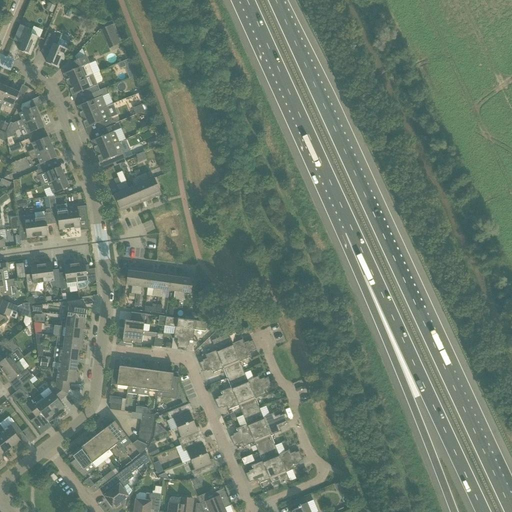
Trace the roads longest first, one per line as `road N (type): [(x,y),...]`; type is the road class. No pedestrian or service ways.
road 1 (motorway): [(511,511),(276,0)]
road 2 (residential): [(103,350),(102,241),(63,102),(46,80),(0,60)]
road 3 (motorway): [(350,228),(484,511)]
road 4 (motorway): [(350,228),(453,511)]
road 5 (motorway): [(246,0),(350,228)]
road 6 (residential): [(252,510),(189,362),(103,350)]
road 7 (residential): [(271,500),(320,480),(325,466),(312,459),(259,329)]
